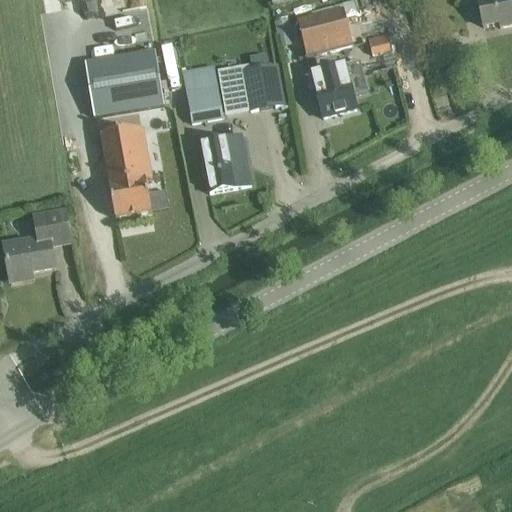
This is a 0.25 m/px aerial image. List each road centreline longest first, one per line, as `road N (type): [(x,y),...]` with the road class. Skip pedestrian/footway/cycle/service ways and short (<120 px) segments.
road 1 (unclassified): [(0,373),(12,358),(511,101)]
road 2 (unclassified): [(16,426),(511,178)]
